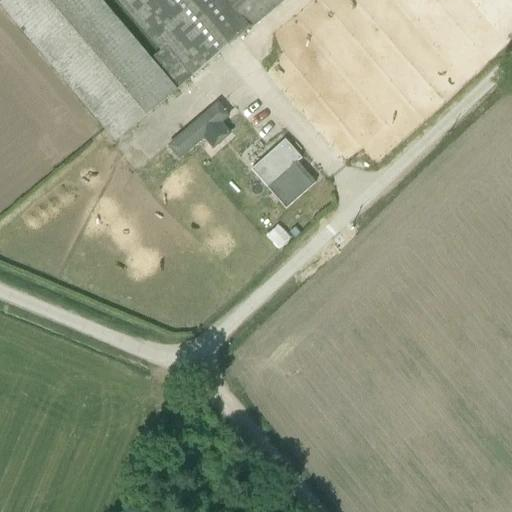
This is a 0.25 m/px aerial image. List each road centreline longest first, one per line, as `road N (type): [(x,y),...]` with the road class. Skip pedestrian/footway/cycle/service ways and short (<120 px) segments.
road 1 (unclassified): [(511,60),(192,363),(123,347),(0,296)]
road 2 (track): [(313,511),(192,363)]
